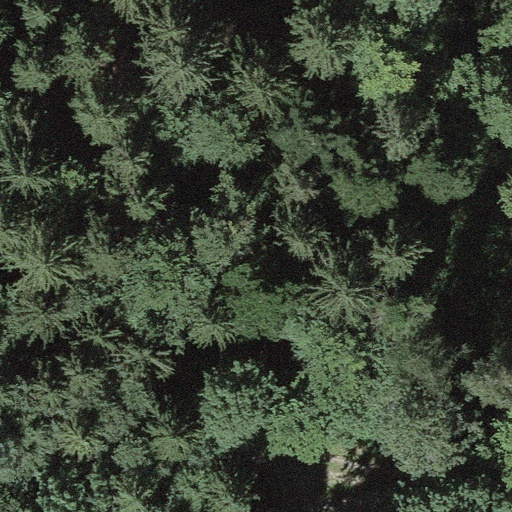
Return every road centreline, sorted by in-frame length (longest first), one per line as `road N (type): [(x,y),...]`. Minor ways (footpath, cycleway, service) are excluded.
road 1 (track): [(0,457),(91,442),(217,448),(346,481)]
road 2 (track): [(346,481),(511,499)]
